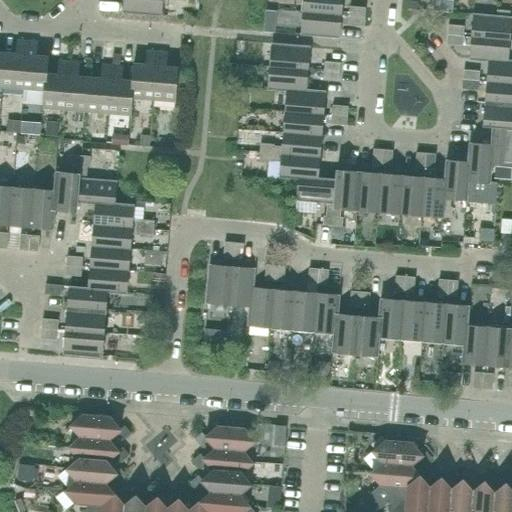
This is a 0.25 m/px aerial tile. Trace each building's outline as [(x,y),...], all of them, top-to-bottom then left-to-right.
[(161,15),(162,0),(123,0),(123,12),(161,15)] [(341,15),(342,0),(303,0),(303,12),(341,15)] [(365,17),(366,8),(350,6),(349,16),(365,17)] [(339,38),(341,15),(303,12),(301,34),(339,38)] [(511,18),(494,16),(473,14),(472,37),(509,40),(511,18)] [(364,27),(365,17),(349,16),(348,25),(364,27)] [(463,36),(464,26),(449,25),(448,35),(463,36)] [(463,46),(463,36),(448,35),(447,44),(463,46)] [(508,62),(508,61),(509,40),(472,37),(470,59),(489,61),(489,60),(508,62)] [(23,89),(27,41),(17,40),(15,54),(4,53),(2,87),(23,89)] [(36,56),(37,42),(27,41),(23,89),(44,91),(45,91),(46,74),(47,74),(48,57),(36,56)] [(308,70),(310,47),(272,44),(270,67),(308,70)] [(153,100),(157,52),(146,51),(145,65),(133,64),(132,81),(133,81),(131,98),(132,98),(153,100)] [(166,66),(167,53),(157,52),(153,100),(175,102),(178,67),(166,66)] [(511,61),(508,61),(508,62),(489,60),(489,61),(487,82),(511,83),(511,61)] [(65,110),(69,62),(58,61),(57,75),(47,74),(46,74),(45,91),(44,91),(42,108),(65,110)] [(78,76),(79,63),(69,62),(65,110),(87,112),(89,77),(78,76)] [(340,72),(340,63),(324,62),(324,71),(340,72)] [(108,114),(112,66),(102,65),(101,78),(89,77),(87,112),(108,114)] [(122,80),(123,67),(112,66),(108,114),(131,115),(132,98),(131,98),(133,81),(132,81),(122,80)] [(306,91),(306,90),(308,70),(270,67),(268,89),(287,90),(306,91)] [(479,81),(480,71),(464,70),(463,80),(479,81)] [(339,82),(340,72),(324,71),(323,80),(339,82)] [(478,91),(479,81),(463,80),(462,89),(478,91)] [(511,105),(511,83),(487,82),(485,103),(511,105)] [(306,90),(306,91),(287,90),(285,111),(323,114),(325,92),(306,90)] [(511,105),(485,103),(483,126),(493,126),(511,127),(511,105)] [(348,107),(338,106),(332,106),(331,115),(347,116),(348,107)] [(321,136),(323,114),(285,111),(283,133),(321,136)] [(346,126),(347,116),(331,115),(331,124),(346,126)] [(20,123),(6,122),(5,134),(19,135),(20,123)] [(57,125),(45,123),(44,137),(57,138),(57,125)] [(511,127),(493,126),(491,145),(492,145),(490,164),(491,164),(511,165),(511,127)] [(320,157),(321,136),(283,133),(282,147),(274,146),(274,145),(260,144),(260,152),(320,157)] [(149,149),(150,139),(135,137),(134,147),(149,149)] [(492,145),(491,145),(469,143),(468,162),(469,162),(467,181),(468,181),(466,200),(475,201),(476,190),(473,190),(474,181),(489,183),(491,164),(490,164),(492,145)] [(382,166),(383,150),(373,149),(372,165),(382,166)] [(391,167),(393,151),(383,150),(382,166),(391,167)] [(318,179),(320,157),(260,152),(259,161),(273,162),(273,160),(281,161),(280,176),(298,178),(298,177),(318,179)] [(425,169),(426,154),(416,153),(415,169),(425,169)] [(434,170),(436,154),(426,154),(425,169),(434,170)] [(77,202),(81,156),(71,155),(71,164),(73,164),(73,173),(56,172),(54,191),(55,191),(54,210),(55,210),(76,212),(77,202)] [(90,166),(90,157),(81,156),(77,202),(95,203),(115,204),(117,182),(86,179),(87,166),(90,166)] [(466,200),(468,181),(467,181),(469,162),(468,162),(446,160),(445,179),(446,179),(444,198),(445,198),(443,217),(451,218),(452,207),(450,207),(451,199),(466,200)] [(356,210),(359,172),(337,170),(336,180),(332,226),(342,227),(343,218),(340,217),(340,209),(356,210)] [(378,212),(381,174),(359,172),(356,210),(378,212)] [(399,214),(402,176),(381,174),(378,212),(399,214)] [(421,215),(424,177),(402,176),(399,214),(421,215)] [(336,180),(318,179),(298,177),(298,178),(297,200),(327,203),(326,216),(324,216),(323,225),(332,226),(336,180)] [(446,179),(445,179),(424,177),(421,215),(443,217),(445,198),(444,198),(446,179)] [(0,224),(9,225),(12,187),(0,186),(0,224)] [(30,227),(34,189),(12,187),(9,225),(30,227)] [(55,191),(54,191),(34,189),(30,227),(53,229),(55,210),(54,210),(55,191)] [(115,204),(95,203),(94,225),(154,230),(154,221),(141,220),(141,221),(132,221),(134,205),(115,204)] [(165,220),(166,206),(152,205),(150,219),(165,220)] [(510,234),(511,220),(502,219),(501,233),(510,234)] [(153,238),(154,230),(94,225),(92,246),(130,249),(131,235),(140,236),(139,237),(153,238)] [(0,248),(7,249),(8,234),(0,232),(0,248)] [(28,251),(30,235),(20,235),(19,250),(28,251)] [(38,252),(39,236),(30,235),(28,251),(38,252)] [(233,259),(234,243),(225,242),(223,258),(233,259)] [(242,259),(244,244),(234,243),(233,259),(242,259)] [(128,271),(130,249),(92,246),(90,268),(128,271)] [(82,267),(83,257),(67,256),(66,266),(82,267)] [(229,305),(232,267),(210,265),(206,303),(229,305)] [(274,281),(275,266),(266,265),(264,280),(274,281)] [(81,277),(82,267),(66,266),(65,275),(81,277)] [(283,282),(285,266),(275,266),(274,281),(283,282)] [(252,288),(254,268),(232,267),(229,305),(249,307),(250,307),(252,288)] [(126,294),(128,271),(90,268),(88,288),(88,289),(107,291),(107,292),(126,294)] [(317,285),(319,269),(309,268),(307,284),(317,285)] [(327,286),(328,270),(319,269),(317,285),(327,286)] [(404,292),(405,276),(395,276),(394,291),(404,292)] [(413,293),(415,277),(405,276),(404,292),(413,293)] [(447,296),(448,280),(439,279),(437,295),(447,296)] [(456,297),(458,281),(448,280),(447,296),(456,297)] [(60,296),(61,286),(46,284),(44,294),(60,296)] [(88,289),(88,288),(69,287),(68,309),(105,312),(107,292),(107,291),(88,289)] [(273,289),(252,288),(250,307),(249,307),(248,326),(270,328),(273,289)] [(292,329),(295,291),(273,289),(270,328),(292,329)] [(316,293),(295,291),(292,329),(313,331),(316,293)] [(359,308),(360,292),(350,291),(349,307),(359,308)] [(368,308),(370,293),(360,292),(359,308),(368,308)] [(337,314),(339,295),(316,293),(313,331),(334,333),(335,333),(336,314),(337,314)] [(400,339),(403,300),(380,299),(379,318),(380,318),(378,337),(379,337),(400,339)] [(421,340),(424,302),(403,300),(400,339),(421,340)] [(443,342),(446,304),(424,302),(421,340),(443,342)] [(467,325),(469,306),(446,304),(443,342),(463,344),(464,344),(466,325),(467,325)] [(104,334),(105,312),(68,309),(66,331),(104,334)] [(358,316),(337,314),(336,314),(335,333),(334,333),(332,352),(355,354),(358,316)] [(380,318),(379,318),(358,316),(355,354),(378,356),(379,337),(378,337),(380,318)] [(57,330),(58,320),(42,319),(42,329),(57,330)] [(487,327),(467,325),(466,325),(464,344),(463,344),(462,363),(484,365),(487,327)] [(506,367),(509,328),(487,327),(484,365),(506,367)] [(57,340),(57,330),(42,329),(41,338),(57,340)] [(102,357),(104,334),(66,331),(64,353),(102,357)] [(280,367),(275,362),(269,362),(268,373),(279,374),(280,367)] [(482,389),(483,373),(474,372),(472,388),(482,389)] [(492,390),(493,374),(483,373),(482,389),(492,390)] [(120,429),(110,417),(83,415),(71,426),(81,437),(109,440),(116,434),(121,441),(131,433),(124,426),(120,429)] [(222,421),(222,427),(243,429),(244,423),(222,421)] [(255,441),(245,429),(243,429),(222,427),(217,426),(205,437),(202,433),(194,439),(202,448),(209,442),(215,449),(243,451),(255,441)] [(118,451),(109,440),(81,437),(69,447),(79,459),(107,461),(114,455),(120,462),(129,455),(123,447),(118,451)] [(412,443),(411,443),(385,441),(373,451),(382,463),(411,465),(417,459),(423,467),(432,459),(426,452),(422,455),(412,443)] [(253,463),(243,451),(215,449),(204,458),(200,454),(193,460),(200,470),(207,463),(213,470),(241,473),(253,463)] [(116,473),(107,461),(79,459),(67,469),(77,480),(105,483),(112,477),(118,484),(127,476),(121,469),(116,473)] [(420,476),(411,465),(382,463),(371,473),(381,485),(392,486),(391,499),(398,500),(400,486),(407,487),(420,476)] [(27,467),(25,481),(35,482),(37,468),(27,467)] [(445,483),(452,477),(445,468),(437,474),(441,478),(429,488),(427,511),(449,511),(451,489),(445,483)] [(251,484),(241,473),(213,470),(202,480),(198,476),(191,482),(199,491),(206,485),(211,492),(239,494),(251,484)] [(467,485),(474,479),(466,470),(459,476),(462,480),(451,489),(449,511),(470,511),(472,492),(467,485)] [(488,486),(495,480),(488,471),(480,478),(484,482),(472,492),(470,511),(492,511),(494,493),(488,486)] [(511,511),(511,490),(510,488),(511,486),(511,476),(509,473),(502,479),(505,484),(494,493),(492,511),(511,511)] [(427,511),(429,488),(420,476),(407,487),(400,486),(398,500),(391,499),(389,511),(427,511)] [(114,494),(105,483),(77,480),(65,490),(76,502),(87,503),(85,511),(93,511),(95,504),(102,505),(114,494)] [(147,494),(139,485),(132,492),(136,495),(124,505),(123,511),(145,511),(146,507),(140,500),(147,494)] [(169,496),(163,489),(161,487),(154,493),(157,497),(146,507),(145,511),(166,511),(167,509),(162,502),(169,496)] [(35,489),(25,489),(24,497),(34,498),(35,489)] [(183,504),(190,498),(182,489),(175,495),(179,499),(167,509),(166,511),(188,511),(189,510),(183,504)] [(241,511),(249,506),(239,494),(211,492),(200,501),(203,505),(209,511),(241,511)] [(123,511),(124,505),(114,494),(102,505),(95,504),(93,511),(123,511)] [(209,511),(203,505),(200,501),(189,510),(188,511),(209,511)]
